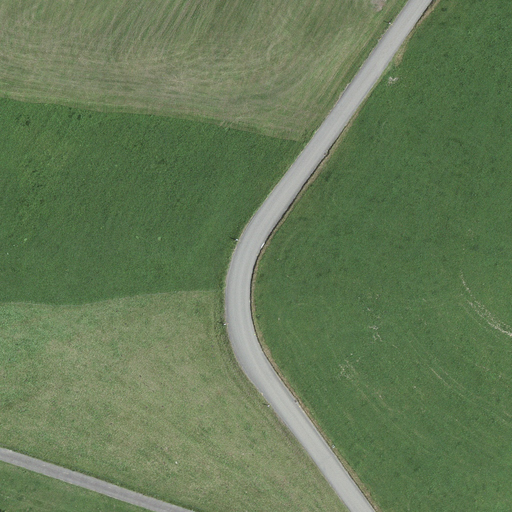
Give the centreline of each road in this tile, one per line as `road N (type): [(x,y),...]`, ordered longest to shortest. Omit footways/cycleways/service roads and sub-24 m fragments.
road 1 (unclassified): [(427,0),(271,209),(237,282),(243,336),(274,395),(360,511)]
road 2 (track): [(0,454),(171,511)]
